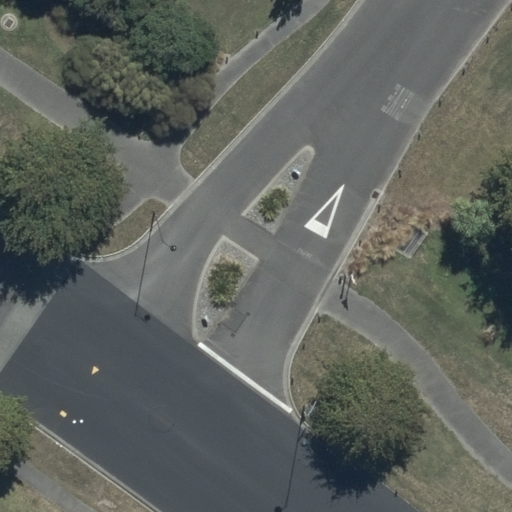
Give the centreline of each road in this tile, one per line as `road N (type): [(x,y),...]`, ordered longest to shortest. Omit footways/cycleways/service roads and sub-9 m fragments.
road 1 (residential): [(87,368),(273,136),(382,69)]
road 2 (residential): [(382,69),(347,184),(197,443)]
road 3 (tertiary): [(197,443),(87,368)]
